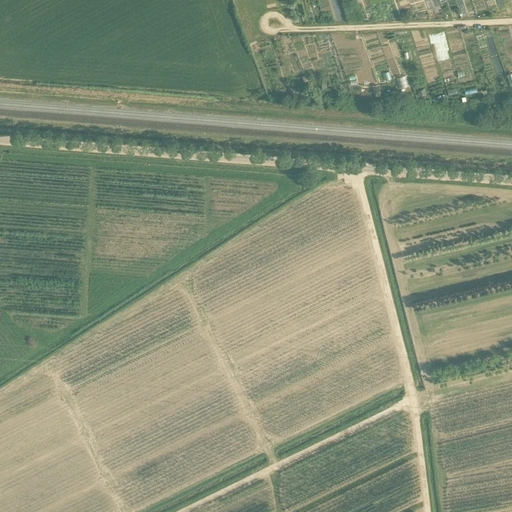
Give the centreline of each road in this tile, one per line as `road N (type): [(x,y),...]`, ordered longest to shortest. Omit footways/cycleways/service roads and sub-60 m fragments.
road 1 (unclassified): [(511,184),(0,143)]
road 2 (unknown): [(413,404),(355,171)]
